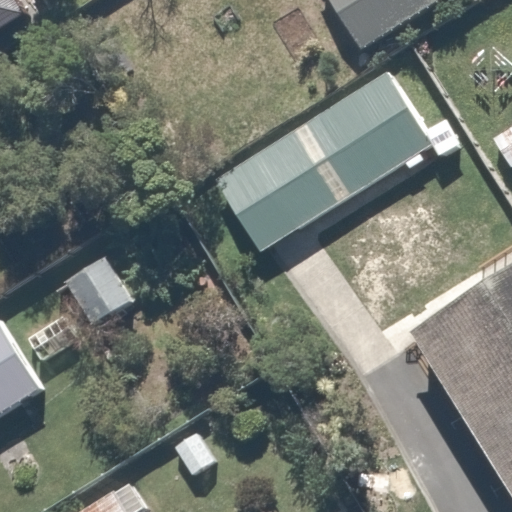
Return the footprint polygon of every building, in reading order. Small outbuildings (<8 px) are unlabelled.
[(457,0),(319,0),(309,7),(351,72),(459,3),(457,0)] [(369,95),(201,219),(252,289),(421,165),(369,95)] [(511,171),(511,124),(489,141),(511,173),(511,171)] [(115,331),(87,287),(47,312),(74,356),(115,331)] [(511,297),(434,346),(511,463),(511,297)] [(0,435),(24,421),(0,380),(0,435)]
